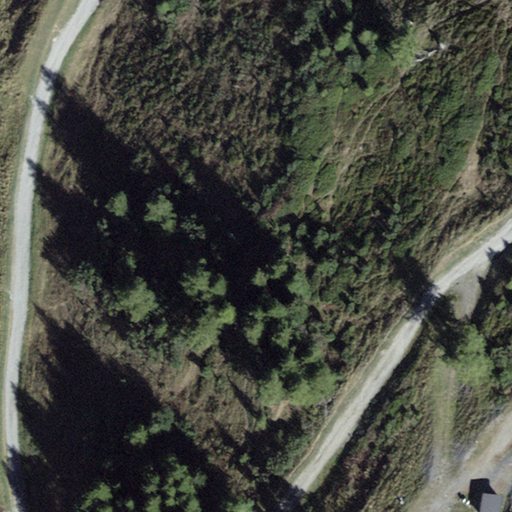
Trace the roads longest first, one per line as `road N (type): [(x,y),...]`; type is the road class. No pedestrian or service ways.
road 1 (track): [(23,511),(14,390),(32,172),(54,62),(90,0)]
road 2 (track): [(469,264),(429,296),(282,511)]
road 3 (track): [(433,511),(451,389),(477,288),(469,264)]
